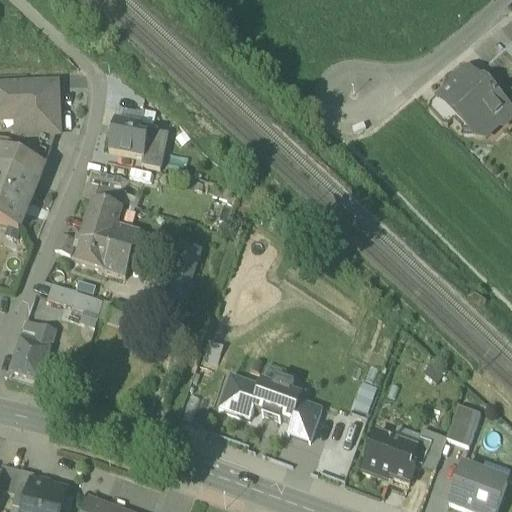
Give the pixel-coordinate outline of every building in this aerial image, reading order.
[(511,47),(489,69),(494,75),(504,85),(511,76),(511,47)] [(461,133),(486,134),(486,127),(498,116),(499,117),(500,115),(502,115),(503,101),(485,83),(485,84),(477,84),(477,83),(476,83),(476,78),(468,70),(460,70),(448,81),(448,88),(428,106),(428,113),(441,127),(447,127),(453,122),(461,131),(461,133)] [(511,93),(504,85),(494,75),(485,83),(503,101),(511,93)] [(22,123),(23,139),(57,137),(60,137),(57,87),(57,86),(0,89),(0,118),(9,118),(8,116),(18,115),(19,123),(22,123)] [(118,112),(116,124),(143,129),(154,132),(157,116),(141,113),(140,117),(118,112)] [(110,155),(144,161),(145,162),(148,143),(140,142),(143,129),(116,124),(110,155)] [(154,132),(143,129),(140,142),(148,143),(145,162),(144,161),(142,168),(161,172),(167,138),(153,135),(154,132)] [(0,147),(0,154),(43,172),(57,137),(23,139),(18,150),(13,153),(0,147)] [(0,171),(37,187),(43,172),(0,154),(0,171)] [(0,226),(20,234),(28,216),(26,215),(30,205),(32,205),(39,188),(37,187),(0,171),(0,226)] [(85,201),(96,203),(99,191),(110,193),(112,180),(91,176),(89,185),(85,201)] [(121,182),(112,180),(110,193),(119,195),(121,182)] [(96,203),(95,205),(121,213),(126,196),(119,195),(110,193),(99,191),(96,203)] [(95,205),(82,244),(109,254),(116,230),(121,213),(95,205)] [(126,282),(136,251),(141,236),(116,230),(109,254),(111,254),(104,275),(126,282)] [(173,246),(141,236),(136,251),(167,261),(173,246)] [(56,251),(71,257),(76,243),(61,238),(56,251)] [(111,254),(109,254),(82,244),(75,266),(104,275),(111,254)] [(154,299),(182,310),(185,301),(201,257),(173,246),(167,261),(154,299)] [(81,282),(77,296),(93,302),(98,288),(81,282)] [(53,289),(47,304),(83,315),(99,320),(104,305),(93,302),(77,296),(53,289)] [(99,322),(107,325),(114,306),(104,305),(99,320),(99,322)] [(148,318),(114,306),(107,325),(141,337),(148,318)] [(95,332),(99,322),(99,320),(83,315),(79,327),(95,332)] [(28,325),(22,339),(36,343),(41,329),(28,325)] [(56,334),(41,329),(36,343),(22,339),(10,374),(40,384),(56,334)] [(223,350),(208,345),(202,364),(217,369),(223,350)] [(303,401),(291,397),(273,391),(262,386),(260,392),(231,381),(219,415),(250,426),(254,415),(263,418),(262,421),(280,428),(281,424),(291,428),(301,406),(303,401)] [(276,383),(273,391),(291,397),(294,389),(276,383)] [(364,388),(355,411),(367,416),(376,393),(364,388)] [(291,428),(287,439),(310,447),(322,414),(301,406),(291,428)] [(480,419),(458,411),(446,444),(446,445),(468,453),(480,419)] [(397,433),(393,444),(392,444),(391,448),(375,442),(362,476),(378,482),(379,478),(409,489),(415,471),(416,470),(411,468),(417,452),(416,452),(420,441),(397,433)] [(446,444),(422,435),(420,441),(416,452),(417,452),(411,468),(416,470),(415,471),(434,478),(446,445),(446,444)] [(376,438),(375,442),(391,448),(392,444),(376,438)] [(485,466),(480,477),(507,487),(511,476),(485,466)] [(0,481),(0,494),(16,499),(22,476),(2,470),(0,477),(0,478),(1,478),(0,481)] [(463,471),(449,508),(459,511),(497,511),(507,487),(480,477),(463,471)] [(34,479),(22,476),(16,499),(13,510),(18,511),(24,511),(31,486),(32,487),(34,479)] [(61,511),(66,495),(32,487),(31,486),(24,511),(61,511)]
